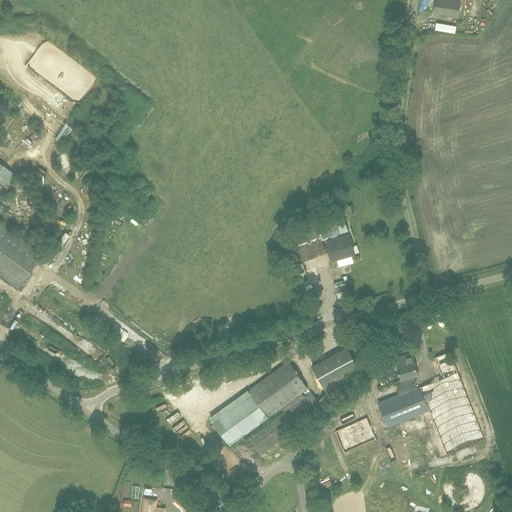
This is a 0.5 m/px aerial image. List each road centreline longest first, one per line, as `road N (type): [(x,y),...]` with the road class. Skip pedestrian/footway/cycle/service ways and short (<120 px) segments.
road 1 (unclassified): [(87,411),(122,388),(511,275)]
road 2 (unclassified): [(221,511),(87,411)]
